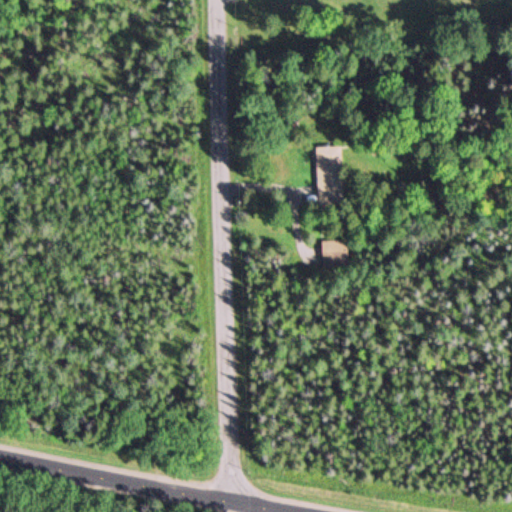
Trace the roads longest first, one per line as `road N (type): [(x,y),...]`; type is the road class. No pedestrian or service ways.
road 1 (residential): [(229,498),(215,0)]
road 2 (secondary): [(0,454),(318,511)]
